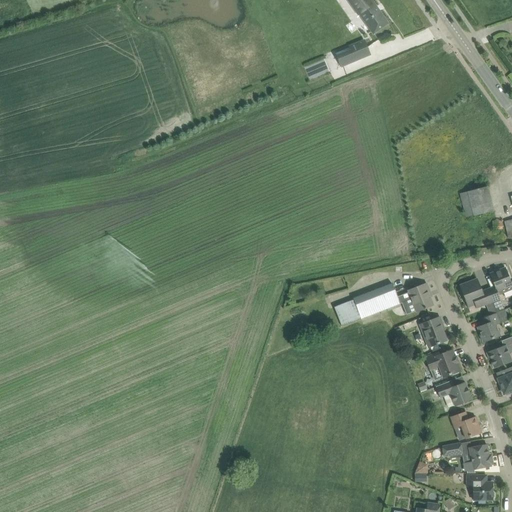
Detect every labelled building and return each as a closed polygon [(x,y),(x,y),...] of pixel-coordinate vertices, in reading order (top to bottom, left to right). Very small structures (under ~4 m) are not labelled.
[(371,0),(347,0),(358,15),(360,14),(373,34),(388,23),(371,0)] [(371,54),(365,41),(335,53),(341,67),(371,54)] [(483,188),(462,192),(468,216),(488,212),(483,188)] [(503,220),(493,220),(493,228),(502,229),(503,220)] [(494,286),(487,289),(492,302),(500,299),(499,295),(511,290),(511,284),(506,268),(490,274),(494,286)] [(476,308),(487,304),(492,315),(497,313),(492,302),(487,289),(482,291),(477,279),(460,286),(468,308),(475,305),(476,308)] [(354,299),(334,307),(341,327),(361,319),(412,299),(417,312),(433,305),(428,292),(430,291),(426,284),(408,291),(409,292),(397,297),(392,284),(354,299)] [(504,310),(497,313),(492,315),(491,315),(482,319),(484,325),(478,328),(478,329),(480,333),(479,335),(481,340),(483,341),(484,342),(500,336),(495,325),(500,323),(499,321),(507,318),(504,310)] [(426,331),(431,346),(438,344),(446,341),(442,330),(444,329),(440,317),(420,325),(423,332),(426,331)] [(505,346),(498,349),(489,352),(494,367),(504,364),(511,361),(508,354),(511,352),(511,345),(511,344),(506,346),(505,346)] [(452,350),(443,354),(440,355),(439,353),(425,358),(430,370),(439,367),(443,377),(452,374),(453,375),(459,373),(458,372),(460,371),(457,362),(458,362),(456,357),(455,357),(452,350)] [(408,362),(413,359),(410,351),(404,353),(408,362)] [(511,367),(505,370),(507,375),(498,379),(504,394),(505,394),(506,396),(511,394),(511,392),(511,391),(511,367)] [(465,382),(463,383),(454,387),(452,381),(436,387),(440,398),(450,394),(455,406),(472,400),(465,382)] [(417,384),(420,391),(426,389),(423,382),(417,384)] [(395,401),(397,408),(410,404),(408,397),(395,401)] [(466,412),(456,415),(450,417),(454,428),(461,426),(465,439),(481,433),(481,431),(482,430),(480,425),(479,425),(476,417),(468,419),(466,412)] [(443,447),(445,456),(462,453),(460,443),(443,447)] [(469,448),(471,459),(468,459),(469,462),(462,463),(464,471),(473,470),(481,468),(491,466),(491,465),(492,462),(491,457),(489,455),(487,445),(477,447),(469,448)] [(419,462),(415,473),(427,472),(426,465),(419,462)] [(415,474),(415,482),(427,482),(427,474),(415,474)] [(486,475),(467,476),(467,487),(473,487),(473,500),(493,500),(493,498),(494,497),(494,493),(493,491),(492,483),(486,483),(486,475)] [(450,498),(444,502),(448,508),(454,504),(450,498)] [(438,511),(440,505),(430,504),(427,503),(427,510),(417,508),(416,511),(404,511),(394,511),(438,511)]
